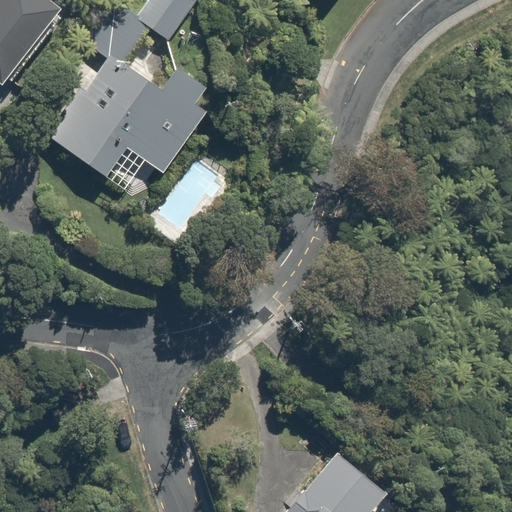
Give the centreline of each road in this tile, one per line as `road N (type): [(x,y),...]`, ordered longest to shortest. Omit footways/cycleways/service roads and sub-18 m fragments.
road 1 (residential): [(427,0),(367,60),(341,109),(308,214),(274,274),(204,325),(147,336)]
road 2 (residential): [(147,336),(186,511)]
road 3 (residential): [(147,336),(0,323)]
